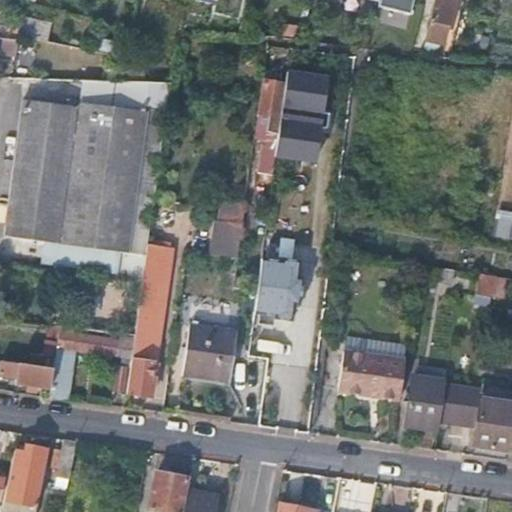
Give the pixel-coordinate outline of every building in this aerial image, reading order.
[(417,0),(383,0),(381,8),(414,16),(417,0)] [(453,0),(435,0),(423,50),(437,52),(438,45),(442,45),(453,0)] [(22,37),(25,16),(18,16),(17,17),(11,17),(10,27),(8,39),(19,41),(21,41),(21,36),(22,37)] [(22,37),(34,39),(36,18),(25,16),(22,37)] [(8,39),(3,39),(2,53),(18,54),(19,41),(8,39)] [(327,77),(286,72),(285,85),(275,156),(315,161),(320,124),(317,124),(318,113),(322,113),(327,77)] [(60,240),(148,253),(169,112),(150,109),(152,92),(172,93),(173,81),(131,80),(126,106),(83,99),(81,105),(60,240)] [(275,156),(285,85),(262,81),(254,141),(260,141),(256,171),(273,174),(275,156)] [(60,240),(81,105),(26,98),(7,233),(60,240)] [(244,203),(219,200),(216,218),(213,217),(208,253),(237,257),(244,203)] [(493,237),(511,239),(511,211),(497,210),(493,237)] [(282,261),(261,259),(254,313),(275,316),(274,319),(292,321),(295,304),(300,305),(303,278),(298,278),(300,261),(282,259),(282,261)] [(456,269),(442,267),(440,279),(454,281),(456,269)] [(499,277),(481,274),(478,294),(496,297),(498,284),(499,277)] [(511,279),(499,277),(498,284),(511,286),(511,279)] [(138,361),(153,363),(159,321),(164,322),(169,284),(144,280),(135,335),(135,338),(133,353),(139,353),(138,361)] [(51,396),(67,399),(75,350),(123,356),(123,363),(131,365),(133,353),(135,338),(121,335),(119,338),(73,332),(74,326),(61,325),(59,340),(55,367),(52,387),(51,396)] [(235,330),(190,325),(185,375),(230,382),(235,330)] [(407,359),(409,344),(347,335),(345,350),(407,359)] [(30,364),(55,367),(59,340),(47,338),(45,355),(32,354),(30,364)] [(340,390),(400,399),(407,359),(345,350),(340,390)] [(131,366),(127,392),(160,396),(161,381),(158,380),(150,379),(153,363),(138,361),(139,353),(133,353),(131,365),(131,366)] [(16,382),(52,387),(55,367),(30,364),(0,359),(0,375),(10,377),(16,377),(16,382)] [(150,379),(158,380),(160,364),(153,363),(150,379)] [(127,392),(131,366),(117,364),(113,390),(127,392)] [(448,368),(418,364),(416,376),(446,380),(448,368)] [(405,424),(438,430),(438,426),(444,391),(446,380),(416,376),(413,375),(405,424)] [(444,391),(438,426),(474,431),(480,396),(444,391)] [(474,431),(472,446),(509,451),(511,439),(511,401),(480,396),(474,431)] [(69,480),(77,440),(64,438),(58,478),(69,480)] [(38,507),(49,449),(27,445),(25,452),(15,450),(4,500),(38,507)] [(157,472),(150,510),(161,511),(179,511),(186,478),(157,472)] [(215,511),(218,503),(186,497),(182,511),(215,511)]
